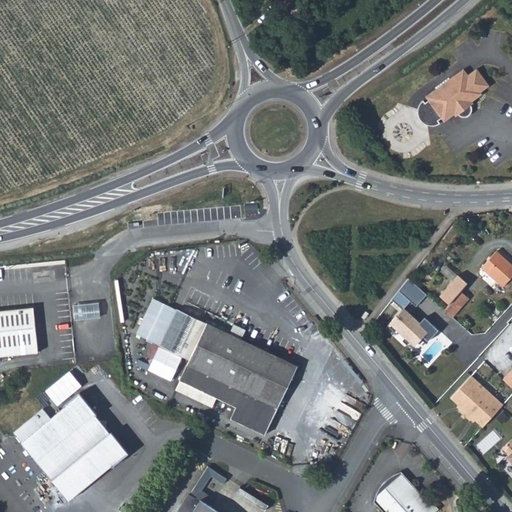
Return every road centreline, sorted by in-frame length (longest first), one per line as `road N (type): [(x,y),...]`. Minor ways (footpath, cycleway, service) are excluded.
road 1 (unclassified): [(398,393),(346,478),(325,495),(198,435)]
road 2 (residential): [(279,211),(291,260),(398,393)]
road 3 (secondary): [(317,124),(335,101),(465,0)]
road 4 (secondary): [(236,122),(75,208)]
road 5 (secondary): [(75,208),(249,160)]
road 6 (secondary): [(436,0),(334,74),(291,92)]
road 7 (residential): [(398,393),(500,511)]
road 8 (tertiary): [(361,181),(451,199),(511,195)]
